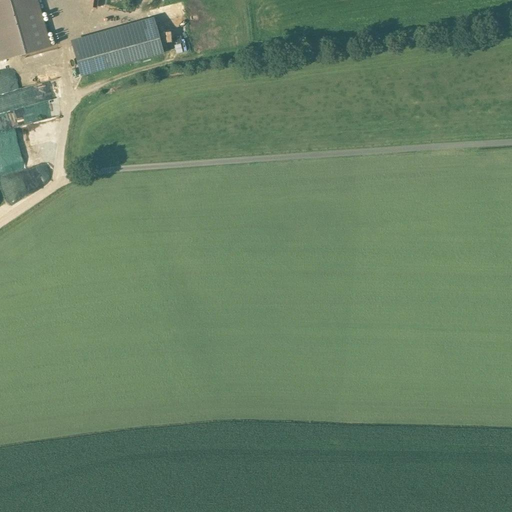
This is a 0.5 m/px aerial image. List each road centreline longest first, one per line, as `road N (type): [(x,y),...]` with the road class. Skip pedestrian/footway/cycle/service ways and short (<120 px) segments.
road 1 (track): [(511,141),(118,168),(51,184)]
road 2 (track): [(66,100),(115,76),(259,46),(511,11)]
